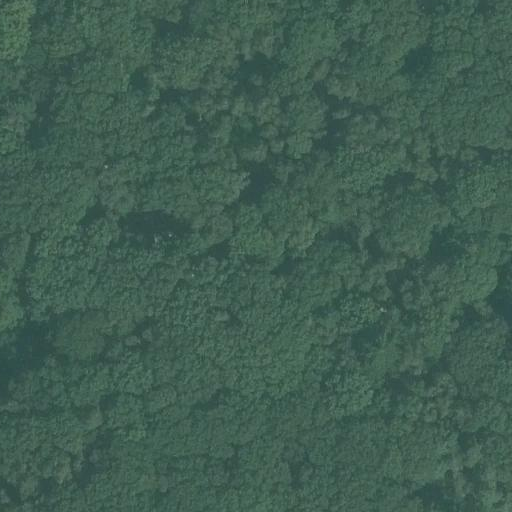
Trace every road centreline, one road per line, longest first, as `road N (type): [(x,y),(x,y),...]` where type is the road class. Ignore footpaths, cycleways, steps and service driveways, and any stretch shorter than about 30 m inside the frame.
road 1 (track): [(375,449),(121,338),(0,257)]
road 2 (track): [(496,511),(375,449)]
